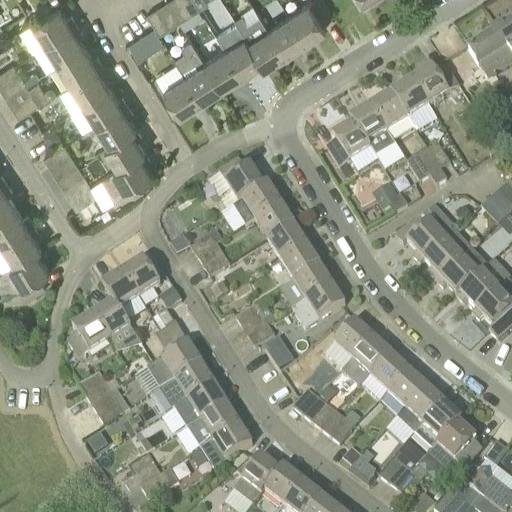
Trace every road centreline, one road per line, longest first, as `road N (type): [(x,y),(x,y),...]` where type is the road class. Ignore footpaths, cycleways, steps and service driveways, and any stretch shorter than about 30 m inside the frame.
road 1 (residential): [(379,511),(282,436),(144,218)]
road 2 (residential): [(511,408),(412,323),(329,217),(282,126)]
road 3 (residential): [(282,126),(286,109),(463,0)]
road 4 (residential): [(189,166),(112,41),(107,22),(133,0)]
road 5 (residential): [(126,511),(84,465),(60,415),(51,371)]
road 6 (residential): [(84,259),(0,126)]
road 7 (residential): [(51,371),(51,328),(63,288),(84,259)]
